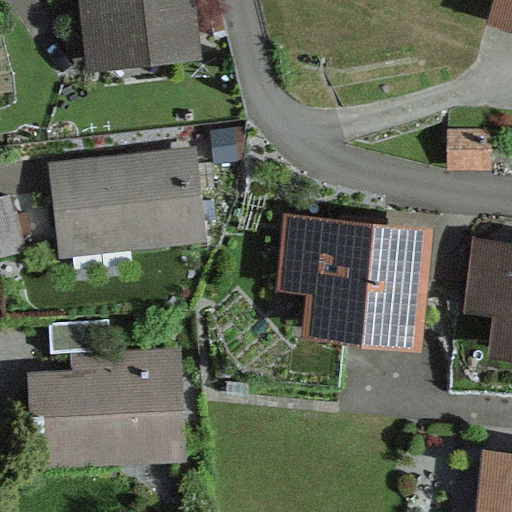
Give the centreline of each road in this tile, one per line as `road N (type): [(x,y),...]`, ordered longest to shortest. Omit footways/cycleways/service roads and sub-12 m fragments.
road 1 (residential): [(241,0),(267,101),(307,150),(391,180),(511,197)]
road 2 (residential): [(511,412),(344,397)]
